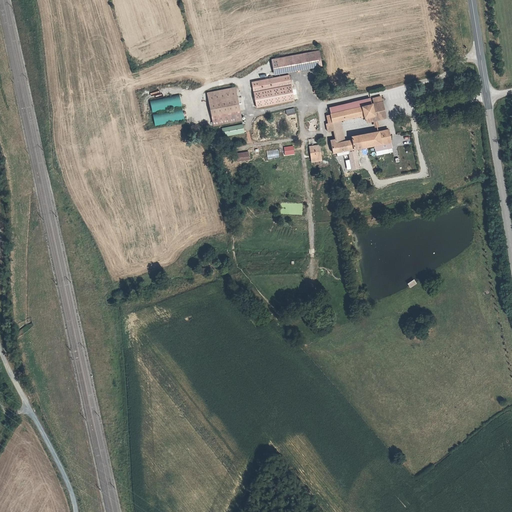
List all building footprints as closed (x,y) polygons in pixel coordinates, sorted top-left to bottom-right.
[(319,49),(278,57),(280,70),(322,61),(319,49)] [(288,74),(257,81),(262,105),(293,99),(288,74)] [(236,86),(208,92),(215,125),(243,119),(236,86)] [(154,125),(184,121),(180,95),(150,100),(154,125)] [(373,103),(371,96),(345,103),(346,109),(373,103)] [(376,117),(387,115),(384,100),(373,103),(376,117)] [(345,103),(335,105),(337,111),(331,112),(333,119),(341,118),(362,113),(363,116),(367,115),(373,114),(375,120),(377,119),(373,103),(346,109),(345,103)] [(341,118),(333,119),(334,121),(335,128),(337,137),(337,138),(338,140),(345,139),(341,118)] [(242,124),(222,128),(224,136),(244,132),(242,124)] [(337,138),(331,139),(334,151),(338,151),(350,148),(392,140),(389,128),(359,133),(359,136),(345,139),(338,140),(337,138)] [(320,143),(311,145),(313,160),(323,159),(320,143)] [(284,153),(283,153),(283,156),(295,154),(294,145),(284,147),(284,153)] [(267,159),(279,157),(278,148),(266,150),(267,159)] [(249,150),(237,153),(238,160),(251,158),(249,150)] [(31,323),(17,332),(20,336),(34,326),(31,323)]
